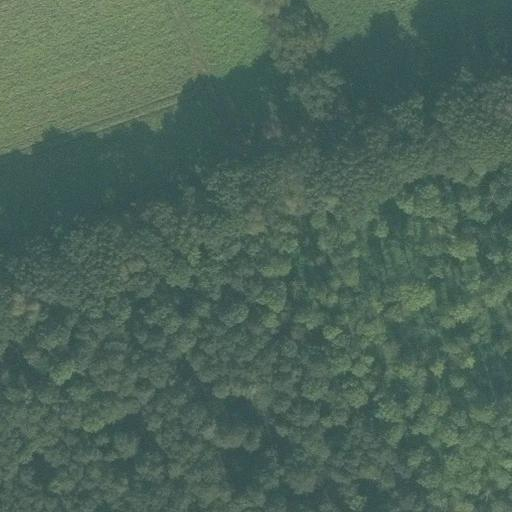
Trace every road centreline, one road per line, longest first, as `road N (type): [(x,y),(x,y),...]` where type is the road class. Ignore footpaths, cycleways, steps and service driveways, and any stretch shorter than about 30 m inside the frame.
road 1 (track): [(0,266),(511,85)]
road 2 (track): [(289,0),(350,142)]
